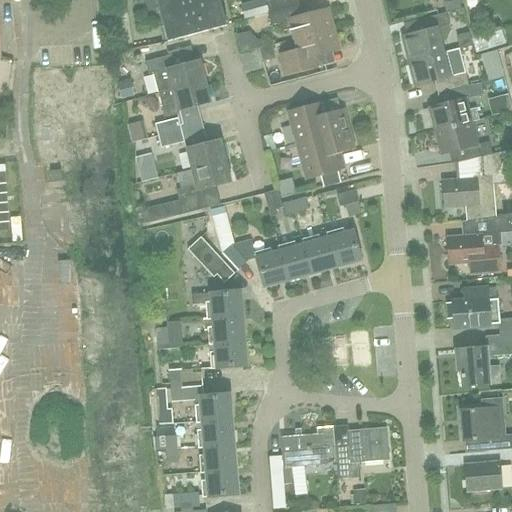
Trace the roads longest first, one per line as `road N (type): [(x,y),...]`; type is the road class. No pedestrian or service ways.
road 1 (track): [(38,22),(22,64),(32,233),(7,511)]
road 2 (residential): [(400,277),(379,67)]
road 3 (residential): [(276,398),(289,307),(400,277)]
road 4 (residential): [(242,105),(379,67)]
road 5 (residential): [(410,409),(276,398)]
road 6 (residential): [(410,409),(400,277)]
